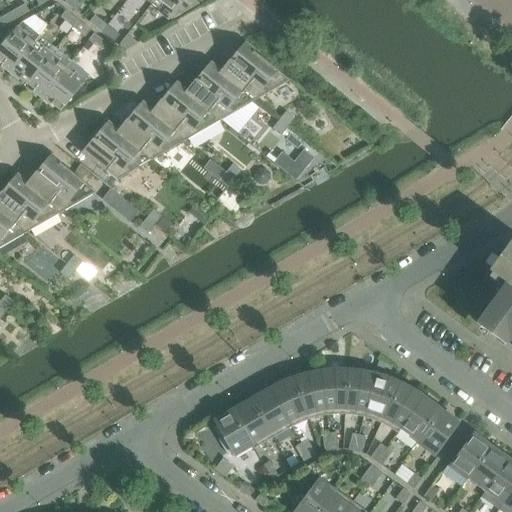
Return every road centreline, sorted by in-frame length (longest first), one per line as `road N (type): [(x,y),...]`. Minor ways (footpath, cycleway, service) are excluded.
road 1 (residential): [(124,435),(360,298)]
road 2 (residential): [(37,135),(232,26)]
road 3 (residential): [(511,414),(360,298)]
road 4 (residential): [(360,298),(511,210)]
road 5 (residential): [(0,507),(124,435)]
road 6 (residential): [(227,511),(124,435)]
